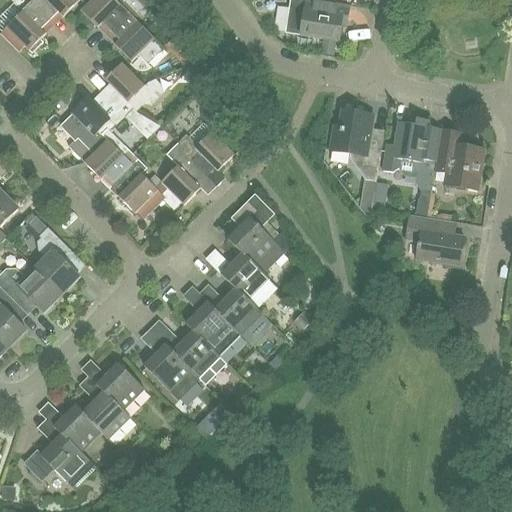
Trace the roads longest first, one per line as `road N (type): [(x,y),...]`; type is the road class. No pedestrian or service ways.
road 1 (residential): [(511,145),(485,328),(496,387),(511,390)]
road 2 (residential): [(152,274),(0,130)]
road 3 (residential): [(152,274),(39,389),(0,394)]
road 4 (residential): [(221,0),(282,68),(372,85)]
road 5 (residential): [(152,274),(253,172)]
road 6 (residential): [(372,85),(508,105)]
